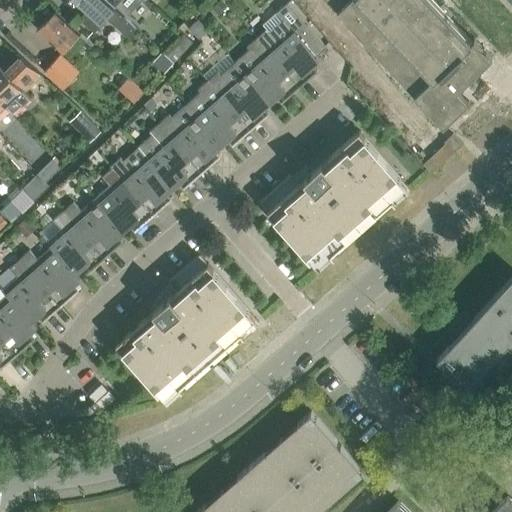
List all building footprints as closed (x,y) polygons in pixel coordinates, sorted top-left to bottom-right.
[(137,26),(107,0),(76,0),(87,10),(80,18),(94,31),(107,16),(129,35),(137,26)] [(113,0),(129,15),(143,0),(113,0)] [(365,0),(349,15),(376,44),(372,48),(416,95),(402,108),(445,154),(453,146),(448,141),(462,128),(467,133),(483,118),(478,113),(492,100),(497,105),(511,91),(507,86),(511,81),(511,72),(450,6),(446,10),(436,0),(365,0)] [(325,41),(289,2),(277,12),(264,24),(267,28),(257,37),(300,86),(318,70),(312,64),(319,58),(313,51),(325,41)] [(64,50),(81,32),(56,9),(54,11),(50,10),(45,14),(46,19),(37,26),(64,50)] [(158,44),(171,56),(200,26),(187,14),(158,44)] [(300,86),(257,37),(247,45),(249,48),(235,61),(270,101),(276,95),(282,102),(300,86)] [(65,89),(81,70),(67,57),(61,52),(45,70),(65,89)] [(163,72),(174,61),(165,52),(154,64),(163,72)] [(0,63),(0,97),(6,104),(14,112),(31,96),(25,89),(41,74),(21,56),(6,70),(0,63)] [(270,101),(235,61),(221,73),(218,70),(208,79),(251,129),(269,113),(263,107),(270,101)] [(251,129),(208,79),(198,88),(201,91),(186,104),(221,144),(228,138),(233,145),(251,129)] [(151,98),(144,104),(151,112),(158,105),(151,98)] [(221,144),(186,104),(172,116),(169,113),(159,122),(202,172),(220,156),(215,149),(221,144)] [(90,141),(101,130),(82,109),(70,120),(90,141)] [(202,172),(159,122),(149,131),(152,134),(138,146),(172,187),(179,181),(184,187),(202,172)] [(359,130),(335,151),(298,183),(290,174),(260,201),(319,268),(335,255),(332,252),(392,199),(395,202),(410,188),(359,130)] [(172,187),(138,146),(123,159),(121,156),(110,165),(112,167),(154,214),(171,199),(166,192),(172,187)] [(47,180),(62,166),(54,157),(38,172),(47,180)] [(112,167),(102,176),(110,184),(96,197),(124,229),(130,224),(136,230),(154,214),(112,167)] [(50,185),(47,180),(38,172),(23,187),(35,199),(50,185)] [(124,229),(96,197),(81,209),(74,201),(64,210),(105,257),(123,241),(117,235),(124,229)] [(1,210),(12,221),(21,211),(11,200),(1,210)] [(64,210),(41,229),(48,238),(46,240),(51,245),(52,245),(75,272),(76,271),(81,266),(87,273),(105,257),(64,210)] [(0,230),(9,222),(1,213),(0,214),(0,230)] [(52,245),(51,245),(36,258),(29,250),(19,259),(61,305),(79,289),(73,283),(80,277),(76,271),(75,272),(52,245)] [(241,332),(244,335),(259,321),(200,253),(170,280),(177,289),(117,342),(168,401),(184,387),(181,384),(241,332)] [(61,305),(19,259),(9,267),(16,276),(2,289),(7,294),(8,293),(30,321),(32,320),(38,314),(43,321),(61,305)] [(511,276),(437,358),(468,386),(479,374),(474,369),(508,332),(511,335),(511,276)] [(8,293),(7,294),(0,300),(0,334),(17,353),(35,338),(29,331),(37,325),(32,320),(30,321),(8,293)] [(0,368),(17,353),(0,334),(0,368)] [(318,511),(365,471),(312,410),(195,511),(318,511)] [(511,511),(511,497),(508,493),(490,511),(511,511)] [(411,511),(398,500),(387,511),(411,511)]
